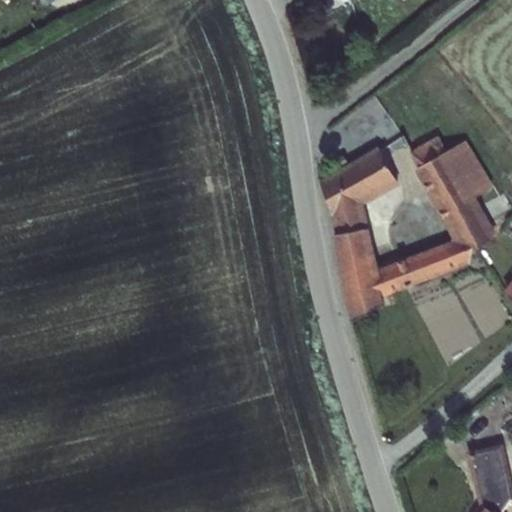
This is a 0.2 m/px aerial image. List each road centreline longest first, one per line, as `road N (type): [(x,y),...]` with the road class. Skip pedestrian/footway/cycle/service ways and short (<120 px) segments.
road 1 (residential): [(387,511),(323,300),(281,71),(257,0)]
road 2 (unknown): [(294,137),(480,0)]
